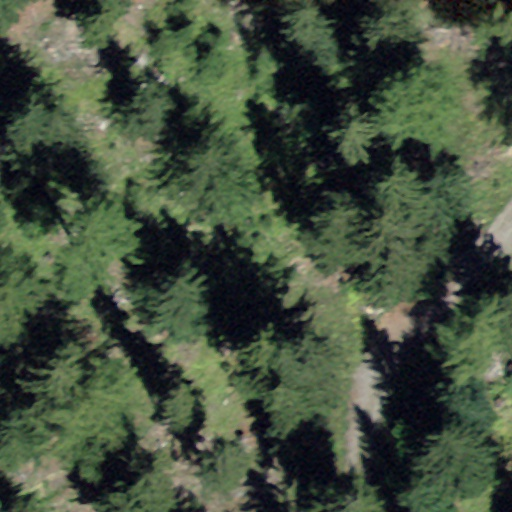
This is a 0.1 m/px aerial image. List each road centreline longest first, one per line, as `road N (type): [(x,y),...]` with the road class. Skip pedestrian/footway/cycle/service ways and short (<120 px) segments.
road 1 (track): [(0,484),(179,357),(511,55)]
road 2 (track): [(367,511),(374,496),(365,441),(386,354),(511,219)]
